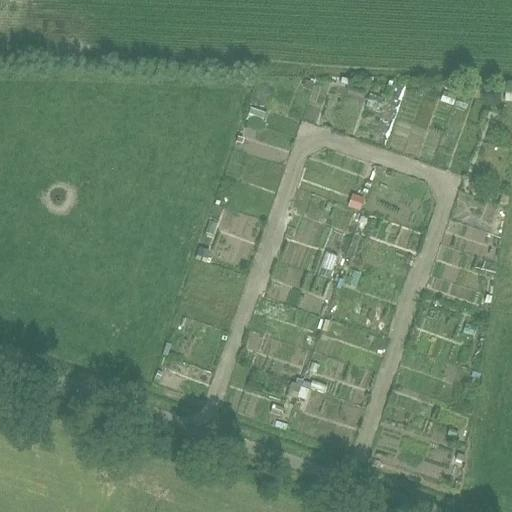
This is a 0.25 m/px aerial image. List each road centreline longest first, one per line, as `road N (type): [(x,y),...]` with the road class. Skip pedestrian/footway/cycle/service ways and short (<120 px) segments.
road 1 (unknown): [(348,483),(451,181),(304,130),(201,432)]
road 2 (unclassified): [(432,511),(0,362)]
